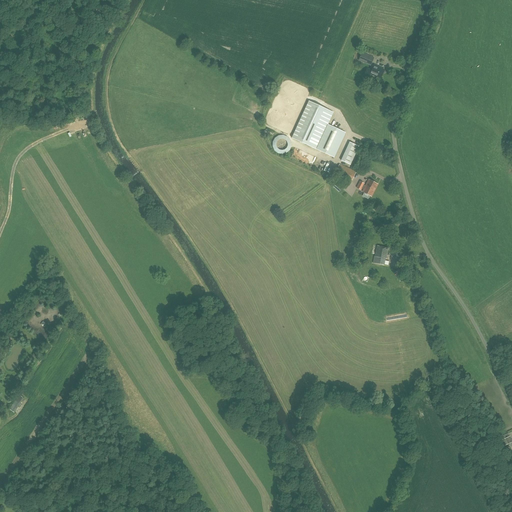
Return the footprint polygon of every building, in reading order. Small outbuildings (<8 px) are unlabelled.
[(359,59),(371,64),(374,58),(362,53),(359,59)] [(380,78),(384,69),(378,67),(378,66),(374,64),(372,70),(367,68),(364,74),(369,76),(370,74),(380,78)] [(334,112),(309,101),(292,138),(315,149),(327,124),(328,124),(334,112)] [(328,124),(327,124),(315,149),(334,157),(346,132),(328,124)] [(351,165),(359,147),(349,142),(341,160),(347,163),(351,165)] [(336,172),(352,180),(356,172),(339,164),(336,172)] [(357,188),(361,190),(361,188),(364,190),(363,192),(370,195),(373,190),(374,190),(377,184),(369,179),(366,186),(364,184),(364,183),(360,181),(357,188)] [(374,256),(373,263),(384,265),(386,258),(386,259),(388,248),(377,245),(375,256),(374,256)] [(395,271),(399,281),(408,277),(404,267),(395,271)] [(14,412),(24,398),(19,395),(9,409),(14,412)] [(505,446),(507,445),(511,443),(511,445),(511,439),(510,436),(502,440),(505,446)]
